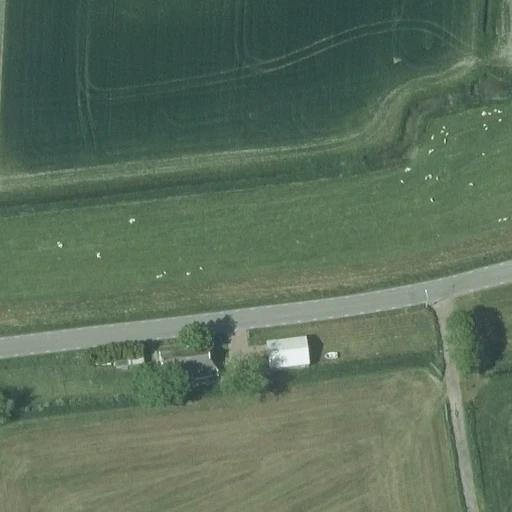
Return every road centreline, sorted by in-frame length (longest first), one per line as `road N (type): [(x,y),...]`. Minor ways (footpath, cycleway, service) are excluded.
road 1 (tertiary): [(511,270),(335,307),(0,347)]
road 2 (track): [(437,290),(471,511)]
